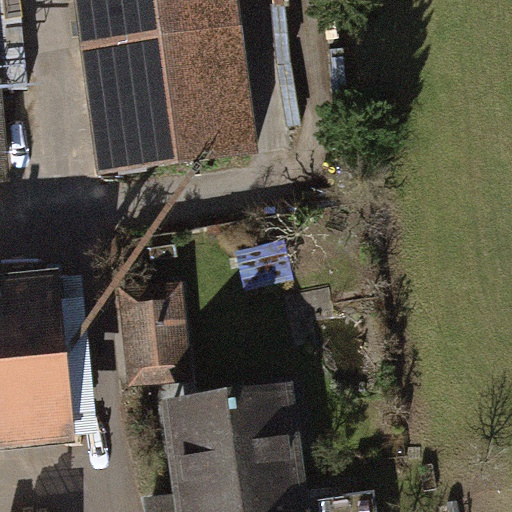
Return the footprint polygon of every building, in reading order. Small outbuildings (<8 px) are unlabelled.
[(7,0),(0,0),(0,189),(26,187),(7,0)] [(97,0),(122,174),(281,153),(260,0),(97,0)] [(191,279),(128,284),(137,397),(200,392),(191,279)] [(80,282),(0,289),(0,457),(95,449),(80,282)] [(329,511),(317,390),(183,403),(192,511),(329,511)] [(186,511),(185,485),(157,488),(158,511),(186,511)]
